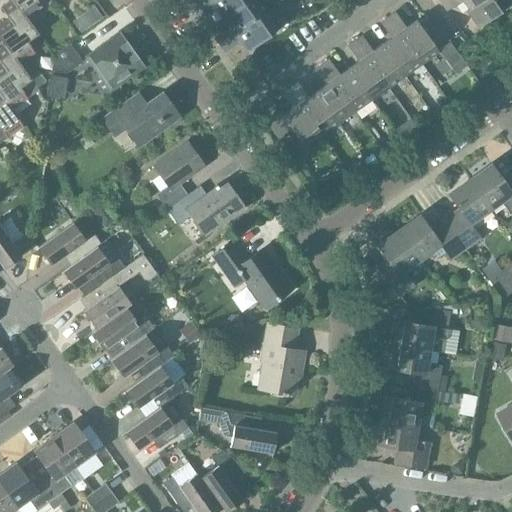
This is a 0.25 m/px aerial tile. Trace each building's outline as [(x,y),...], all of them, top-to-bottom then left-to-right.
[(25,18),(11,0),(1,7),(9,18),(0,23),(0,38),(5,45),(18,64),(20,63),(35,52),(28,41),(38,34),(27,17),(25,18)] [(38,0),(11,0),(25,18),(27,17),(43,6),(38,0)] [(195,12),(212,0),(197,0),(190,5),(195,12)] [(222,18),(247,0),(212,0),(195,12),(200,19),(215,8),(222,18)] [(219,45),(266,12),(257,0),(247,0),(222,18),(229,28),(214,38),(219,45)] [(511,0),(447,0),(441,4),(446,11),(455,5),(453,2),(455,0),(460,0),(468,10),(466,11),(479,28),(511,4),(511,0)] [(266,12),(219,45),(224,52),(239,41),(246,52),(278,29),(266,12)] [(394,13),(388,18),(421,65),(438,53),(427,37),(434,32),(423,16),(402,30),(398,24),(400,22),(394,13)] [(382,45),(405,77),(421,65),(388,18),(381,22),(387,31),(390,29),(395,36),(392,38),(382,45)] [(87,56),(111,89),(143,66),(119,33),(87,56)] [(361,36),(354,41),(388,89),(405,77),(382,45),(369,54),(365,47),(368,45),(361,36)] [(358,61),(348,69),(371,100),(388,89),(354,41),(347,46),(354,55),(357,53),(361,59),(358,61)] [(51,69),(66,72),(83,59),(71,43),(54,55),(51,69)] [(0,64),(0,95),(11,110),(28,97),(21,87),(32,80),(20,63),(18,64),(5,45),(0,48),(0,62),(1,64),(0,64)] [(355,112),(371,100),(348,69),(336,77),(331,71),(334,69),(328,60),(321,65),(355,112)] [(316,92),(338,124),(355,112),(321,65),(314,70),(320,79),(323,76),(328,83),(325,85),(316,92)] [(322,136),(338,124),(316,92),(303,101),(298,94),(301,92),(295,83),(288,88),(322,136)] [(304,148),(322,136),(288,88),(280,94),(286,102),(290,100),(295,106),(282,115),(280,112),(266,122),(281,143),(294,134),(304,148)] [(138,94),(103,120),(114,136),(125,129),(138,147),(179,116),(162,93),(146,104),(138,94)] [(23,126),(11,110),(0,95),(0,129),(6,138),(23,126)] [(205,167),(187,141),(151,167),(166,189),(157,196),(166,209),(187,195),(180,184),(205,167)] [(0,177),(1,178),(12,170),(0,153),(0,177)] [(491,165),(470,180),(491,209),(509,196),(511,199),(511,170),(501,179),(491,165)] [(443,218),(466,248),(480,238),(470,224),(491,209),(470,180),(449,195),(458,207),(443,218)] [(200,185),(187,195),(166,209),(178,225),(191,216),(204,235),(244,207),(225,181),(218,186),(217,185),(214,187),(215,188),(207,194),(200,185)] [(11,210),(24,198),(17,191),(5,203),(11,210)] [(419,215),(398,230),(420,260),(430,253),(435,259),(445,252),(450,259),(466,248),(443,218),(429,228),(419,215)] [(65,255),(85,241),(72,223),(37,248),(50,266),(65,255)] [(0,264),(3,269),(21,256),(0,226),(0,264)] [(405,271),(420,260),(398,230),(377,245),(387,260),(377,267),(398,297),(415,285),(405,271)] [(91,251),(97,247),(101,244),(94,235),(85,241),(91,251)] [(233,241),(212,256),(234,287),(244,280),(264,309),(292,289),(263,249),(247,260),(233,241)] [(79,286),(109,265),(97,247),(91,251),(72,264),(62,272),(74,290),(79,286)] [(83,311),(95,330),(125,308),(130,304),(118,286),(139,271),(147,282),(158,275),(144,254),(125,268),(116,274),(98,286),(105,296),(87,308),(83,311)] [(119,258),(109,265),(116,274),(125,268),(119,258)] [(138,326),(125,308),(95,330),(91,333),(103,351),(138,326)] [(394,345),(429,351),(443,353),(450,312),(425,308),(422,325),(398,321),(394,345)] [(147,319),(138,326),(145,335),(154,329),(147,319)] [(296,329),(268,324),(262,361),(264,361),(259,388),(282,392),(281,395),(287,395),(287,393),(293,394),(297,369),(300,369),(303,352),(293,350),(296,329)] [(158,353),(145,335),(110,360),(123,378),(139,367),(158,353)] [(453,360),(462,361),(462,338),(453,338),(453,360)] [(412,387),(437,391),(441,366),(427,364),(429,351),(394,345),(390,369),(415,373),(412,387)] [(0,374),(9,369),(13,366),(0,347),(0,374)] [(166,347),(158,353),(164,363),(173,356),(170,352),(166,347)] [(153,398),(172,384),(159,366),(145,376),(124,391),(137,409),(153,398)] [(22,387),(9,369),(0,374),(0,416),(8,411),(1,401),(22,387)] [(181,378),(172,384),(179,394),(188,387),(182,378),(181,378)] [(410,401),(385,397),(381,421),(416,427),(419,413),(433,415),(437,391),(412,387),(410,401)] [(511,406),(498,415),(511,439),(511,406)] [(137,450),(152,440),(172,426),(159,408),(125,432),(137,450)] [(251,428),(253,417),(201,408),(199,421),(218,425),(223,436),(231,438),(230,447),(272,454),(276,432),(251,428)] [(188,428),(182,419),(181,419),(172,426),(179,435),(187,428),(188,428)] [(414,441),(416,427),(381,421),(377,445),(402,449),(399,464),(425,468),(429,443),(414,441)] [(53,437),(74,466),(94,452),(73,423),(53,437)] [(63,474),(74,466),(53,437),(33,451),(37,456),(28,462),(58,505),(66,500),(61,493),(71,486),(63,474)] [(221,508),(223,511),(226,511),(243,501),(230,483),(248,470),(221,451),(211,458),(217,466),(199,479),(221,508)] [(15,464),(0,474),(0,484),(16,507),(28,499),(36,511),(47,503),(52,510),(58,505),(28,462),(19,469),(15,464)] [(215,511),(221,508),(199,479),(196,474),(178,487),(171,478),(162,484),(179,508),(188,501),(195,511),(215,511)] [(9,511),(16,507),(0,484),(0,511),(9,511)] [(91,508),(111,493),(104,484),(84,499),(91,508)] [(111,493),(91,508),(93,511),(105,511),(118,503),(111,493)]
